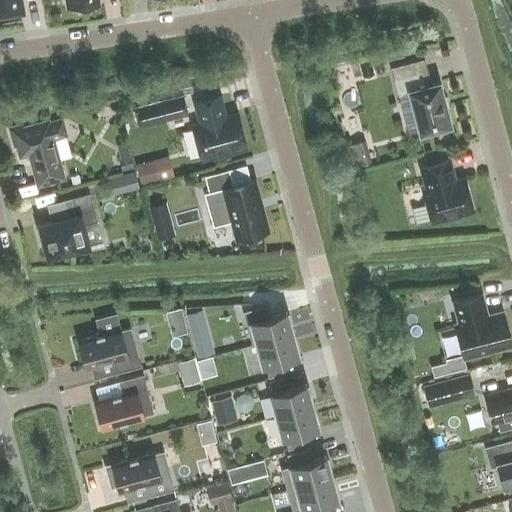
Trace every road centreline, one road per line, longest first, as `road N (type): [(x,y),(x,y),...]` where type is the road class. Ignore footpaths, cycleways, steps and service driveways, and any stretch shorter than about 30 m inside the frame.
road 1 (residential): [(248,17),(384,511)]
road 2 (residential): [(0,58),(248,17)]
road 3 (residential): [(455,0),(511,194)]
